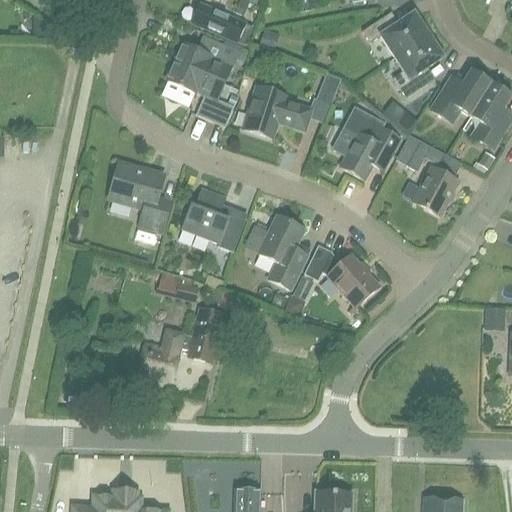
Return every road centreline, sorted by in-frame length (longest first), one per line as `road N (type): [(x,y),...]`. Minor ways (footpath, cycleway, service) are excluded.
road 1 (residential): [(424,286),(333,208),(172,149),(122,115),(111,88),(130,0)]
road 2 (tertiary): [(334,445),(44,436)]
road 3 (residential): [(334,445),(350,365),(424,286)]
road 4 (tertiary): [(511,451),(334,445)]
road 5 (residential): [(424,286),(511,163)]
